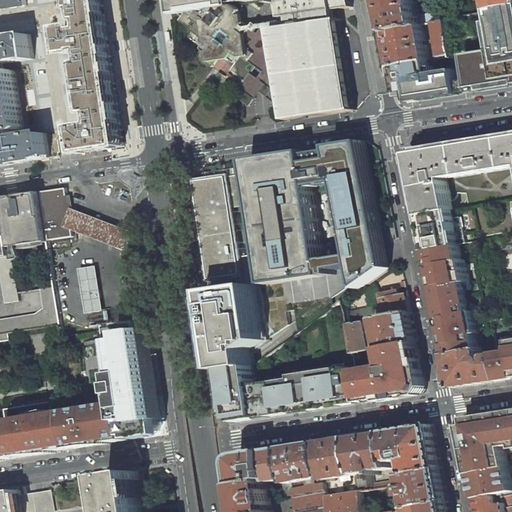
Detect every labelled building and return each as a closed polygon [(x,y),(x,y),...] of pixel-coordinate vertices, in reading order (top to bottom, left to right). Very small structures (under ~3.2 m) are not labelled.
[(0,0),(0,9),(27,6),(27,4),(49,0),(0,0)] [(76,0),(78,8),(80,9),(82,9),(83,19),(85,20),(88,20),(89,28),(87,31),(80,32),(79,29),(77,27),(65,29),(68,54),(81,52),(83,50),(89,50),(91,64),(86,65),(85,67),(91,112),(93,113),(98,113),(100,125),(79,128),(83,153),(125,146),(103,0),(76,0)] [(229,0),(170,0),(172,15),(185,13),(230,6),(229,0)] [(276,0),(278,4),(282,4),(284,18),(292,17),(293,27),(276,29),(276,32),(278,31),(279,39),(277,39),(279,47),(276,48),(276,53),(279,53),(283,72),(280,73),(281,78),(283,78),(287,98),(284,98),(284,104),(285,103),(287,103),(289,111),(290,111),(292,118),(290,119),(290,121),(357,110),(357,108),(356,108),(342,21),(343,21),(342,19),(338,20),(337,15),(336,10),(353,7),(351,0),(276,0)] [(420,26),(414,0),(382,0),(389,32),(420,26)] [(511,0),(493,0),(495,11),(511,8),(511,0)] [(276,53),(276,48),(276,46),(274,44),(272,32),(264,26),(259,34),(238,19),(232,14),(235,12),(243,11),(243,4),(230,6),(185,13),(180,20),(195,31),(189,38),(204,49),(198,56),(213,67),(224,53),(225,54),(230,58),(237,64),(232,71),(247,82),(242,89),(248,94),(244,101),(252,107),(262,93),(283,108),(285,103),(284,104),(284,98),(287,98),(283,78),(281,78),(280,73),(283,72),(279,53),(276,53)] [(411,102),(511,85),(511,8),(495,11),(447,21),(453,55),(453,58),(430,62),(396,68),(401,95),(411,102)] [(438,23),(433,24),(439,58),(453,55),(447,21),(438,23)] [(420,26),(389,32),(396,68),(430,62),(423,26),(421,26),(420,26)] [(31,35),(0,39),(0,133),(6,132),(7,140),(0,140),(0,166),(51,158),(47,133),(16,138),(15,131),(23,130),(25,128),(16,72),(14,70),(6,71),(5,64),(35,59),(31,35)] [(511,137),(503,139),(508,169),(511,168),(511,137)] [(503,139),(458,147),(463,176),(508,169),(503,139)] [(358,266),(387,247),(367,141),(334,147),(334,150),(311,154),(310,150),(267,157),(269,173),(255,175),(259,203),(268,255),(272,282),(296,279),(296,280),(328,276),(327,271),(329,271),(330,276),(337,275),(336,270),(335,268),(329,269),(329,270),(327,270),(325,260),(314,187),(342,183),(356,255),(358,266)] [(458,147),(412,154),(424,216),(454,210),(452,201),(448,179),(463,176),(458,147)] [(252,160),(255,175),(269,173),(267,157),(252,160)] [(206,182),(199,183),(213,278),(217,277),(219,293),(216,293),(227,370),(255,366),(252,350),(264,342),(255,285),(272,282),(268,255),(240,260),(231,207),(259,203),(255,175),(206,182)] [(69,196),(68,188),(42,192),(50,242),(75,237),(74,230),(72,212),(69,196)] [(14,247),(39,243),(50,242),(42,192),(41,193),(5,198),(13,248),(14,247)] [(0,258),(14,256),(13,248),(5,198),(0,198),(0,258)] [(72,212),(74,230),(130,252),(137,233),(76,209),(73,208),(72,212)] [(454,210),(424,216),(431,251),(460,245),(467,244),(462,218),(455,219),(454,210)] [(24,259),(23,250),(40,247),(39,243),(14,247),(16,260),(24,259)] [(473,289),(467,260),(463,260),(460,245),(431,251),(433,259),(436,276),(440,278),(441,284),(438,287),(444,319),(448,321),(449,327),(446,331),(451,355),(481,349),(478,334),(481,333),(476,304),(472,305),(470,305),(467,290),(473,289)] [(387,247),(358,266),(362,289),(391,268),(387,247)] [(329,269),(335,268),(336,270),(358,266),(356,255),(325,260),(327,270),(329,270),(329,269)] [(14,256),(0,258),(0,259),(7,303),(21,301),(20,293),(14,256)] [(83,272),(86,296),(92,295),(101,293),(98,270),(87,271),(83,272)] [(37,315),(0,320),(0,334),(10,333),(62,324),(56,287),(43,289),(46,309),(37,315)] [(383,294),(384,302),(386,309),(376,310),(376,307),(347,312),(349,324),(378,318),(412,312),(409,296),(401,298),(400,291),(383,294)] [(101,293),(92,295),(86,296),(87,302),(102,299),(101,293)] [(102,299),(87,302),(89,314),(104,312),(102,299)] [(378,318),(349,324),(354,354),(369,351),(364,325),(379,322),(384,348),(418,342),(412,312),(378,318)] [(103,329),(113,402),(70,409),(71,412),(76,449),(131,440),(130,436),(134,436),(135,440),(151,437),(151,436),(155,435),(160,431),(162,425),(162,420),(165,419),(161,394),(158,394),(155,374),(158,374),(153,338),(151,322),(132,324),(103,329)] [(0,338),(1,342),(11,340),(10,333),(0,334),(0,338)] [(362,403),(420,394),(426,385),(418,342),(384,348),(387,367),(357,372),(362,403)] [(481,349),(451,355),(457,388),(458,388),(504,381),(499,355),(492,356),(490,360),(487,358),(485,348),(481,349)] [(511,352),(499,355),(504,381),(511,379),(511,352)] [(257,381),(255,366),(227,370),(226,370),(233,417),(240,415),(241,422),(257,420),(295,414),(295,410),(310,408),(311,411),(362,403),(357,372),(357,371),(350,373),(349,368),(296,377),(297,381),(261,387),(257,381)] [(52,402),(5,410),(9,433),(13,459),(76,449),(71,412),(54,414),(52,402)] [(464,420),(479,499),(506,493),(511,492),(511,474),(508,451),(511,450),(511,412),(505,413),(505,417),(498,418),(497,415),(464,420)] [(434,425),(389,432),(395,469),(397,479),(403,477),(400,463),(408,461),(411,476),(443,469),(434,425)] [(389,432),(354,437),(360,475),(362,492),(390,487),(390,478),(383,479),(382,471),(395,469),(389,432)] [(0,460),(13,459),(9,433),(0,434),(0,460)] [(354,437),(320,443),(326,478),(327,480),(344,477),(344,480),(351,479),(351,476),(360,475),(354,437)] [(320,443),(285,448),(290,479),(291,483),(291,484),(293,483),(296,495),(298,509),(298,511),(332,511),(329,497),(327,484),(319,485),(318,479),(326,478),(320,443)] [(269,480),(273,479),(274,482),(290,479),(285,448),(249,454),(240,466),(243,484),(269,480)] [(411,476),(406,477),(412,505),(412,508),(449,502),(443,469),(411,476)] [(145,511),(140,472),(108,477),(112,511),(145,511)] [(112,511),(108,477),(51,486),(52,494),(55,511),(112,511)] [(243,484),(246,511),(273,511),(269,480),(243,484)] [(291,483),(285,484),(288,497),(296,495),(293,483),(291,484),(291,483)] [(21,491),(0,493),(0,511),(50,511),(55,511),(52,494),(22,499),(21,491)] [(365,511),(362,492),(329,497),(332,511),(365,511)] [(509,511),(506,493),(479,499),(481,511),(509,511)] [(394,511),(388,511),(451,511),(449,502),(412,508),(413,511),(401,511),(401,510),(394,511)]
